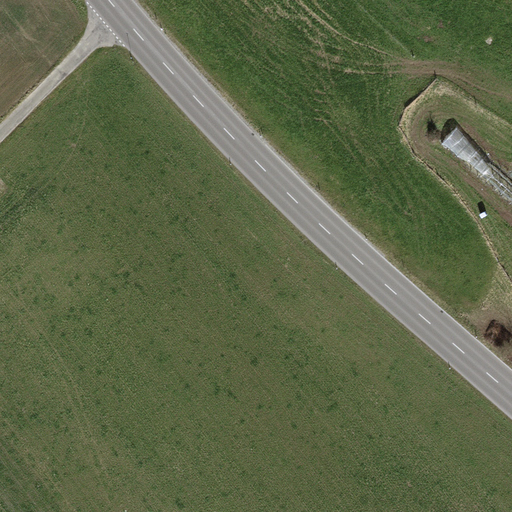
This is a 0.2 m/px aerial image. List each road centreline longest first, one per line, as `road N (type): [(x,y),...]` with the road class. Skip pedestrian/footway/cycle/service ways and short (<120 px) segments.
road 1 (tertiary): [(108,0),(243,148),(511,394)]
road 2 (track): [(0,136),(120,14)]
